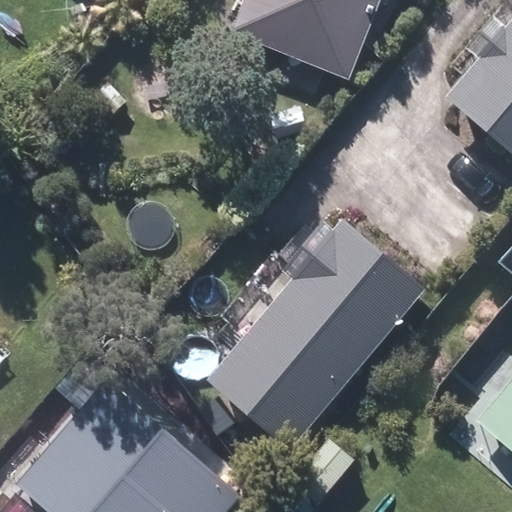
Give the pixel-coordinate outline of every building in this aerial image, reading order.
[(247,0),(236,25),(352,76),(384,0),(247,0)] [(511,24),(500,13),(473,42),(486,54),(451,93),(511,147),(511,24)] [(298,275),(210,376),(289,446),(432,286),(355,216),(343,229),(331,218),(288,266),(298,275)] [(0,368),(16,350),(0,337),(0,368)] [(511,395),(493,417),(511,433),(511,395)]
